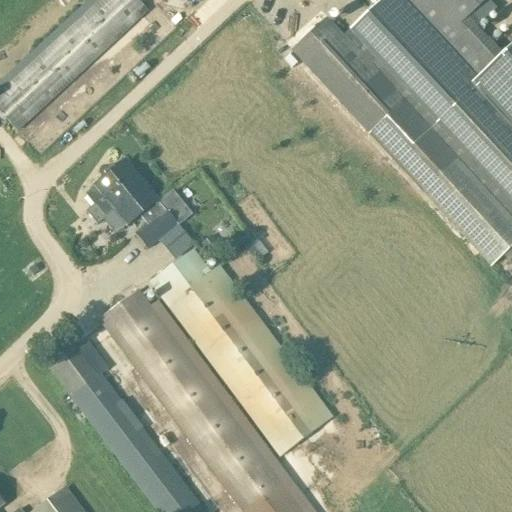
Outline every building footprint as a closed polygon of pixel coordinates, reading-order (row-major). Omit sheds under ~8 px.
[(136,0),(103,0),(0,95),(0,112),(18,131),(147,11),(136,0)] [(293,52),(491,268),(511,248),(511,50),(504,58),(477,28),(496,10),(487,1),(487,0),(381,0),(342,37),(327,20),(293,52)] [(94,188),(85,195),(94,206),(86,212),(97,226),(103,221),(105,219),(105,220),(114,212),(126,227),(127,227),(140,216),(148,225),(136,235),(148,250),(184,220),(190,215),(172,194),(158,205),(146,190),(140,194),(118,167),(116,169),(111,165),(103,172),(106,177),(94,187),(94,188)] [(192,251),(151,282),(281,457),(324,426),(192,251)] [(242,511),(302,511),(138,291),(99,320),(242,511)] [(71,339),(44,360),(71,397),(158,511),(200,511),(203,510),(100,375),(108,369),(87,342),(78,348),(71,339)] [(0,511),(82,511),(65,489),(33,511),(20,511),(19,509),(14,511),(0,511),(0,507),(3,505),(0,501),(0,511)]
